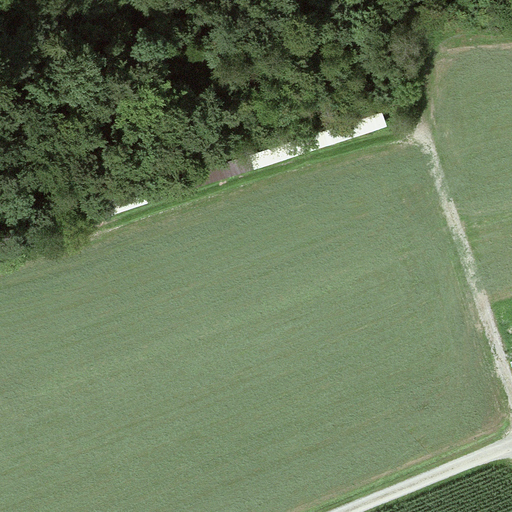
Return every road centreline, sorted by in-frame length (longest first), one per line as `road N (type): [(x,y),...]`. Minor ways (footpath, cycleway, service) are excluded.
road 1 (track): [(0,240),(410,112),(511,390)]
road 2 (track): [(511,445),(345,511)]
